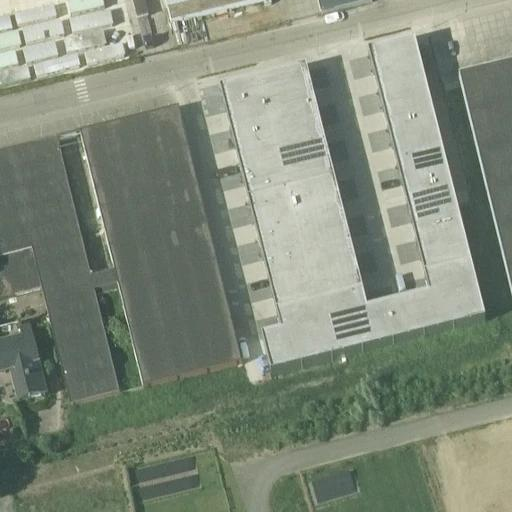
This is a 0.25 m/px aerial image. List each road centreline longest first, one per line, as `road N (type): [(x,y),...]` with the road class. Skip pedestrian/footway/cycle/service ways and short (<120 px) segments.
road 1 (unclassified): [(463,0),(0,113)]
road 2 (residential): [(511,407),(251,471),(262,511)]
